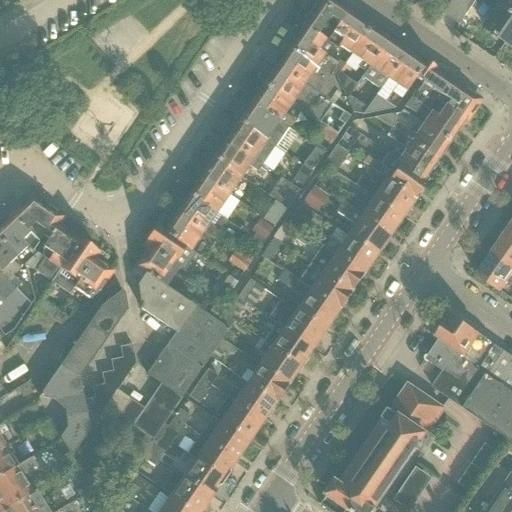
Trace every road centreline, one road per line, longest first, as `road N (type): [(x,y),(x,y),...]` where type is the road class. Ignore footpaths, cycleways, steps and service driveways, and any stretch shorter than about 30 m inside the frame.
road 1 (residential): [(18,161),(118,220),(274,0)]
road 2 (tertiary): [(266,501),(421,273)]
road 3 (residential): [(511,97),(371,0)]
road 4 (tertiary): [(421,273),(511,140)]
